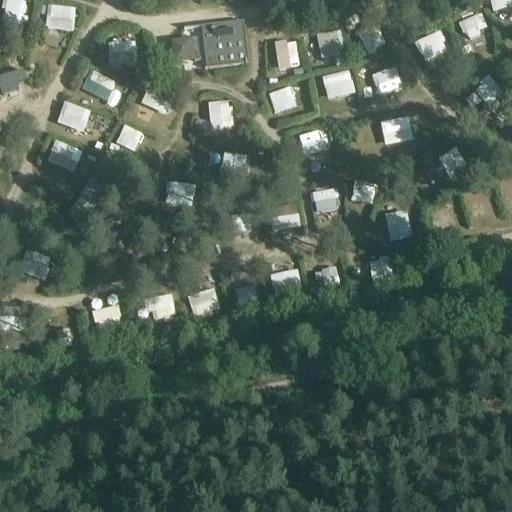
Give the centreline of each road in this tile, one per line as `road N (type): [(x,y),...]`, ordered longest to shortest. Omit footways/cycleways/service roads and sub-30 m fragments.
road 1 (track): [(0,288),(115,289),(355,246)]
road 2 (track): [(511,335),(164,411)]
road 3 (track): [(277,156),(439,100),(414,78),(375,0)]
road 4 (track): [(327,251),(296,174),(277,156),(261,106),(260,18)]
road 5 (track): [(106,10),(28,168)]
road 6 (track): [(164,411),(0,450)]
road 7 (track): [(175,131),(179,81),(166,65),(160,25),(106,10)]
road 8 (track): [(160,25),(260,18),(319,0)]
road 9 (track): [(511,68),(439,100),(511,137)]
